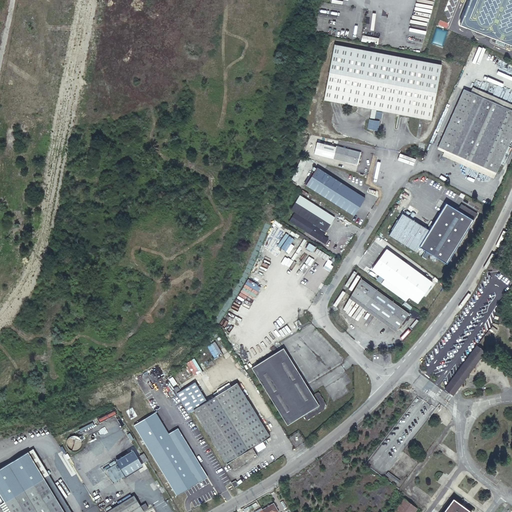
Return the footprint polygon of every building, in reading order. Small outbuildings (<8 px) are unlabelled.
[(361,42),(378,44),(379,38),(362,36),(361,42)] [(442,65),(336,47),(326,102),(375,111),(373,120),(378,121),(379,112),(432,121),(442,65)] [(511,110),(465,89),(437,147),(495,174),(505,151),(509,153),(511,149),(507,147),(511,136),(511,110)] [(378,132),(379,122),(370,120),(368,130),(378,132)] [(495,174),(437,147),(436,150),(494,176),(495,174)] [(338,152),(337,157),(336,163),(361,167),(363,153),(338,149),(338,152)] [(330,176),(328,179),(320,192),(357,216),(368,199),(331,175),(330,176)] [(296,216),(290,225),(327,248),(331,242),(325,238),(336,221),(314,207),(315,206),(310,203),(309,205),(300,199),(292,213),(296,216)] [(403,216),(390,238),(418,254),(422,247),(430,251),(425,259),(429,260),(433,253),(448,261),(475,214),(461,206),(457,211),(446,205),(430,232),(403,216)] [(284,233),(277,246),(281,248),(288,235),(284,233)] [(308,248),(309,247),(312,249),(315,244),(309,240),(307,242),(299,237),(297,241),(308,248)] [(314,252),(327,261),(330,256),(317,248),(314,252)] [(386,249),(370,269),(372,270),(415,303),(431,283),(386,249)] [(359,278),(347,293),(395,330),(406,315),(359,278)] [(395,330),(347,293),(345,295),(393,332),(395,330)] [(283,346),(252,366),(288,423),(304,413),(304,414),(304,415),(305,417),(306,417),(307,418),(308,418),(309,418),(311,417),(311,416),(313,415),(313,416),(316,414),(316,413),(319,411),(319,412),(322,410),(322,409),(324,408),(324,406),(325,406),(326,403),(325,403),(325,402),(325,401),(324,399),(323,396),(322,397),(320,395),(321,394),(319,391),(319,392),(318,391),(317,392),(316,391),(314,393),(313,394),(283,346)] [(475,347),(445,390),(453,396),(484,353),(475,347)] [(208,401),(196,382),(182,390),(194,409),(228,463),(231,462),(236,470),(259,456),(253,448),(271,437),(237,383),(208,401)] [(216,390),(218,393),(230,386),(229,383),(216,390)] [(177,393),(189,412),(194,409),(182,390),(177,393)] [(156,409),(133,424),(177,494),(208,475),(178,426),(170,432),(156,409)] [(84,429),(93,426),(92,421),(82,424),(84,429)] [(80,449),(81,440),(70,439),(69,449),(80,449)] [(131,453),(127,456),(134,468),(139,465),(131,453)] [(144,454),(140,456),(145,463),(148,461),(144,454)] [(12,511),(72,511),(38,456),(0,479),(0,491),(4,499),(12,511)] [(130,491),(104,506),(107,511),(130,511),(140,507),(144,504),(142,501),(138,503),(130,491)] [(0,503),(5,511),(12,511),(4,499),(0,501),(0,503)] [(274,503),(263,509),(265,511),(277,511),(279,511),(274,503)]
